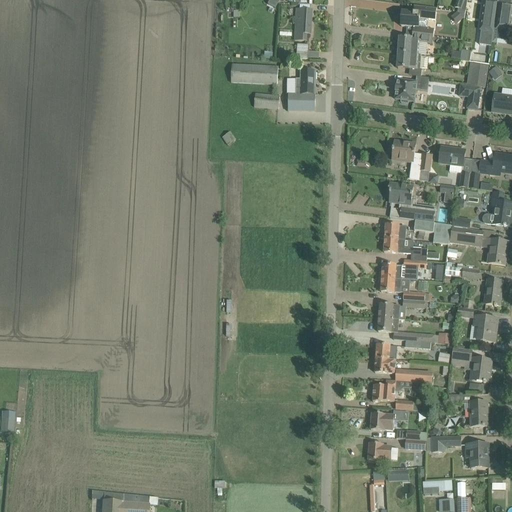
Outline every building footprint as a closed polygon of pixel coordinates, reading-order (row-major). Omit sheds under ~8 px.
[(271,0),(268,5),(275,9),(278,4),(271,0)] [(462,10),(465,0),(456,0),(454,8),(462,10)] [(484,0),(480,31),(482,31),(480,45),(491,47),(493,33),(494,33),(494,30),(498,0),(484,0)] [(493,42),(493,43),(494,43),(497,43),(497,40),(509,42),(511,42),(511,33),(511,3),(511,4),(511,0),(498,0),(494,30),(495,30),(493,42)] [(425,15),(424,20),(429,20),(436,21),(437,9),(425,8),(425,15)] [(312,11),(307,11),(296,10),(294,41),(306,42),(307,34),(310,34),(312,11)] [(458,14),(453,18),(458,24),(463,20),(466,20),(467,13),(459,12),(458,14)] [(414,14),(402,13),(401,27),(414,28),(413,35),(434,37),(435,29),(428,28),(429,20),(424,20),(425,15),(420,15),(414,14)] [(397,48),(397,53),(399,54),(402,54),(411,55),(419,56),(427,58),(428,45),(433,45),(434,37),(413,35),(412,40),(410,40),(405,39),(400,39),(400,47),(397,48)] [(297,44),(296,59),(308,60),(309,45),(297,44)] [(461,61),(470,63),(472,53),(462,51),(462,53),(461,61)] [(397,57),(396,61),(398,62),(398,69),(401,69),(408,70),(410,70),(411,70),(422,71),(422,70),(428,71),(429,59),(429,58),(427,58),(419,56),(411,55),(402,54),(399,54),(399,56),(397,57)] [(231,84),(278,86),(279,67),(232,65),(231,84)] [(490,68),(471,65),(467,86),(487,89),(490,68)] [(492,69),(491,78),(501,79),(501,70),(492,69)] [(301,80),(297,79),(296,94),(290,94),(290,112),(315,112),(315,96),(316,72),(301,72),(301,80)] [(397,93),(396,100),(402,101),(401,102),(401,104),(408,105),(409,102),(415,103),(416,91),(428,92),(430,79),(417,78),(417,79),(416,83),(398,81),(398,87),(397,87),(396,87),(396,93),(397,93)] [(481,89),(461,87),(460,97),(469,98),(467,110),(478,111),(481,89)] [(254,108),(279,110),(280,97),(255,94),(254,108)] [(511,98),(495,96),(493,113),(511,115),(511,98)] [(228,147),(236,141),(231,133),(222,139),(228,147)] [(422,172),(421,183),(428,184),(429,173),(432,156),(423,155),(423,156),(415,155),(416,146),(394,143),(392,161),(393,161),(393,159),(403,161),(413,162),(413,163),(414,163),(413,171),(422,172)] [(450,173),(462,174),(463,167),(463,168),(466,152),(442,149),(440,164),(451,166),(450,173)] [(481,162),(479,173),(480,174),(485,174),(500,176),(500,173),(507,174),(511,174),(511,157),(496,156),(495,159),(495,164),(487,163),(481,162)] [(462,174),(460,188),(468,189),(469,189),(471,175),(470,175),(462,174)] [(471,175),(469,189),(478,190),(478,186),(480,176),(471,175)] [(390,219),(416,222),(434,224),(436,209),(416,206),(417,199),(412,199),(414,188),(390,185),(388,196),(390,197),(389,204),(402,205),(400,219),(391,218),(390,218),(390,219)] [(441,187),(441,191),(446,192),(446,193),(445,196),(444,204),(453,205),(454,194),(455,188),(441,187)] [(493,193),(491,207),(496,207),(495,216),(489,215),(488,215),(486,215),(485,216),(484,217),(484,218),(483,218),(483,219),(483,221),(483,222),(484,222),(484,223),(485,224),(486,224),(487,225),(504,227),(504,228),(507,228),(507,227),(511,228),(511,227),(510,227),(511,213),(511,203),(503,203),(504,195),(493,193)] [(456,200),(455,208),(463,209),(464,201),(456,200)] [(231,214),(231,210),(234,209),(234,204),(226,205),(226,207),(223,207),(224,213),(226,213),(226,214),(231,214)] [(454,218),(453,228),(470,230),(471,220),(454,218)] [(435,234),(434,244),(449,246),(452,226),(434,224),(416,222),(414,231),(435,234)] [(399,227),(386,226),(385,240),(398,241),(405,241),(406,232),(405,232),(406,228),(399,227)] [(453,228),(451,244),(465,246),(480,248),(490,249),(488,264),(495,265),(505,267),(505,266),(504,265),(506,254),(507,254),(508,243),(504,243),(493,241),(483,240),(484,232),(470,230),(453,228)] [(398,241),(385,240),(384,254),(397,255),(397,254),(412,255),(411,261),(427,263),(427,260),(440,261),(441,254),(428,254),(428,250),(405,248),(405,241),(398,241)] [(456,259),(457,252),(449,250),(448,257),(456,259)] [(411,261),(405,261),(404,267),(404,269),(418,270),(427,271),(427,263),(411,261)] [(476,267),(458,265),(457,269),(447,267),(446,276),(452,277),(463,279),(464,270),(480,272),(480,271),(479,271),(479,269),(476,268),(476,267)] [(380,274),(379,279),(382,279),(385,279),(402,281),(411,281),(417,282),(418,270),(404,269),(404,267),(403,267),(396,267),(396,266),(393,266),(383,266),(383,272),(381,272),(380,274)] [(435,282),(443,282),(444,266),(437,266),(435,282)] [(463,279),(479,281),(480,272),(464,270),(463,279)] [(379,279),(379,285),(380,286),(382,286),(381,293),(383,293),(394,294),(401,294),(401,289),(410,289),(411,281),(402,281),(385,279),(382,279),(379,279)] [(503,283),(492,282),(488,281),(485,305),(500,307),(501,298),(501,293),(502,293),(503,283)] [(405,294),(404,301),(428,303),(429,295),(410,294),(405,293),(405,294)] [(460,296),(454,296),(451,298),(451,304),(460,305),(460,296)] [(403,308),(403,309),(407,309),(428,310),(428,303),(404,301),(403,308)] [(393,307),(380,306),(378,333),(391,334),(394,334),(394,341),(406,342),(431,344),(438,344),(453,346),(453,336),(439,334),(439,337),(435,336),(398,333),(400,307),(393,307)] [(459,309),(458,318),(474,319),(474,311),(465,310),(459,309)] [(448,323),(456,324),(457,317),(449,316),(448,323)] [(475,318),(474,327),(480,328),(478,342),(495,344),(495,343),(494,343),(496,329),(497,329),(498,320),(475,318)] [(431,344),(406,342),(406,349),(431,351),(431,344)] [(390,348),(390,347),(377,346),(376,360),(389,361),(396,362),(397,348),(390,348)] [(472,360),(473,351),(454,349),(453,358),(472,360)] [(389,361),(376,360),(375,374),(388,375),(388,374),(395,375),(395,370),(389,370),(389,361)] [(493,362),(473,360),(470,382),(484,383),(484,384),(486,385),(487,384),(490,384),(493,362)] [(444,368),(443,376),(450,377),(451,369),(444,368)] [(395,382),(412,384),(432,385),(433,374),(396,371),(396,374),(395,382)] [(386,387),(374,386),(373,403),(384,404),(384,403),(395,404),(396,383),(392,383),(386,382),(386,387)] [(465,405),(465,396),(449,396),(449,401),(449,405),(465,405)] [(414,403),(397,401),(396,410),(418,412),(419,405),(414,404),(414,403)] [(488,404),(478,404),(471,404),(471,428),(488,428),(488,426),(487,426),(487,412),(488,412),(488,404)] [(15,434),(17,413),(3,412),(1,433),(15,434)] [(386,416),(372,415),(371,431),(393,433),(394,416),(386,416)] [(433,431),(441,436),(446,427),(438,422),(433,431)] [(406,433),(405,440),(419,441),(420,433),(406,432),(406,433)] [(432,438),(432,440),(426,440),(426,453),(432,453),(432,454),(445,453),(445,448),(461,447),(461,437),(432,438)] [(405,441),(404,450),(425,451),(425,441),(419,441),(405,440),(405,441)] [(383,446),(370,445),(369,461),(382,462),(391,462),(393,448),(383,447),(383,446)] [(479,445),(471,446),(471,459),(471,470),(479,469),(489,469),(489,457),(488,457),(488,452),(489,452),(489,445),(479,445)] [(397,471),(389,471),(389,480),(397,480),(397,471)] [(439,488),(439,492),(444,492),(453,491),(452,481),(424,483),(424,489),(439,488)] [(101,511),(148,511),(148,504),(155,505),(156,498),(91,491),(91,500),(102,501),(101,511)] [(439,511),(454,511),(454,500),(439,501),(439,511)] [(466,500),(458,500),(459,507),(458,511),(471,511),(471,506),(471,500),(466,500)]
